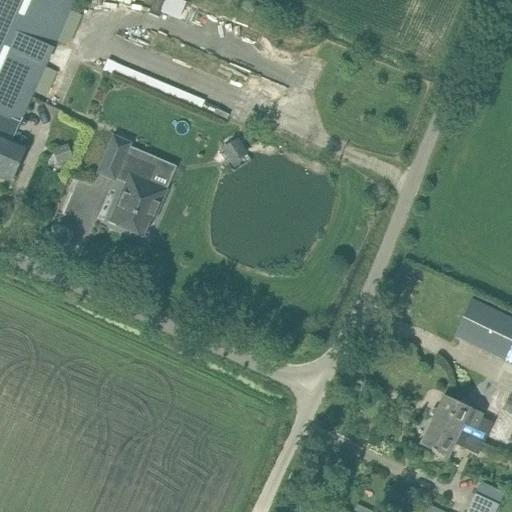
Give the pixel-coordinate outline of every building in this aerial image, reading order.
[(0,0),(0,174),(13,180),(21,162),(27,147),(11,140),(10,140),(1,136),(9,118),(18,122),(19,122),(71,0),(0,0)] [(179,16),(182,0),(150,0),(148,10),(179,16)] [(149,182),(156,166),(126,153),(130,143),(114,136),(98,173),(115,180),(119,171),(130,175),(110,222),(142,236),(150,219),(153,221),(167,190),(149,182)] [(225,160),(244,153),(237,136),(219,143),(225,160)] [(511,318),(471,299),(454,335),(511,363),(511,318)] [(432,420),(483,444),(494,423),(482,417),(483,415),(443,396),(432,420)] [(483,444),(432,420),(421,443),(433,449),(432,451),(435,453),(436,451),(448,457),(453,446),(464,451),(465,449),(478,455),(483,444)] [(481,481),(465,511),(494,511),(504,493),(481,481)]
